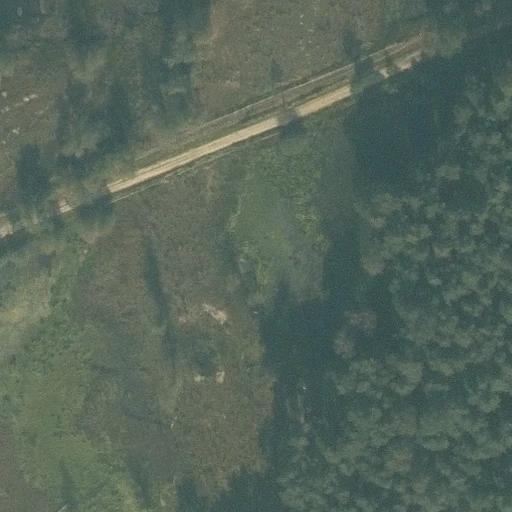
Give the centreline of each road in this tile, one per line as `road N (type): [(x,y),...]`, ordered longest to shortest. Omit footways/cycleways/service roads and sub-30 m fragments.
road 1 (track): [(511,12),(0,233)]
road 2 (unknown): [(511,3),(0,218)]
